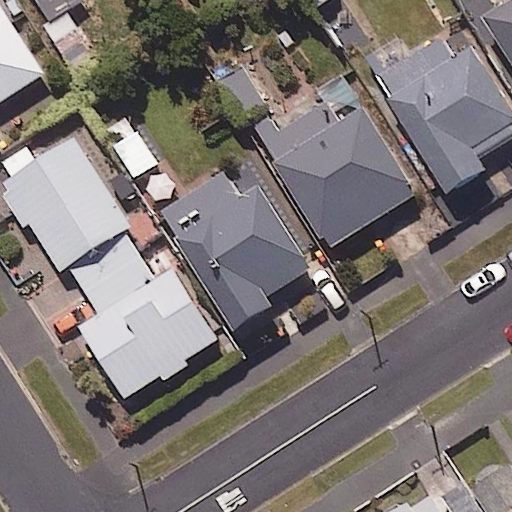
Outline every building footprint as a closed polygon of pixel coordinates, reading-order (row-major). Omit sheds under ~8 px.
[(34,0),(53,29),(89,6),(85,0),(34,0)] [(345,0),(307,0),(319,18),(346,1),(345,0)] [(496,15),(488,0),(460,0),(476,27),(496,15)] [(0,114),(50,82),(0,6),(0,114)] [(73,19),(46,35),(76,83),(103,67),(73,19)] [(511,20),(491,35),(511,67),(511,20)] [(460,70),(445,46),(379,89),(456,209),(494,185),(483,167),(511,148),(511,112),(478,59),(460,70)] [(249,69),(219,87),(248,136),(278,118),(249,69)] [(325,101),(332,113),(286,142),(277,126),(259,138),(333,259),(422,205),(350,86),(325,101)] [(161,174),(128,124),(108,138),(141,187),(161,174)] [(132,242),(138,237),(79,147),(43,170),(33,154),(7,172),(16,186),(8,191),(68,283),(74,280),(132,242)] [(327,317),(354,300),(321,249),(305,260),(264,196),(245,208),(227,181),(161,223),(242,349),(282,324),(274,311),(309,289),(327,317)] [(162,389),(166,395),(197,375),(193,368),(224,348),(178,278),(162,288),(132,242),(74,280),(102,323),(81,337),(129,410),(162,389)] [(511,511),(511,457),(475,480),(494,511),(511,511)] [(488,511),(471,482),(447,496),(456,511),(488,511)] [(446,511),(433,491),(412,505),(406,495),(379,511),(446,511)]
